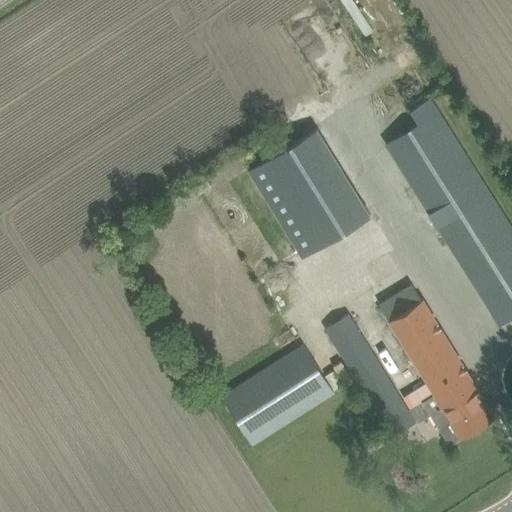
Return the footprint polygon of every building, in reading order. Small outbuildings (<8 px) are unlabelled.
[(355,0),(342,0),(365,34),(374,28),(355,0)] [(386,140),(499,322),(511,313),(511,223),(432,95),(410,109),(417,121),(386,140)] [(249,167),(302,255),(371,213),(318,125),(249,167)] [(401,290),(376,305),(425,384),(406,396),(420,417),(430,411),(440,426),(450,442),(494,414),(483,397),(475,384),(412,283),(401,290)] [(350,311),(326,325),(392,434),(415,420),(416,419),(403,398),(350,311)] [(221,393),(252,443),(335,391),(304,341),(221,393)] [(367,405),(362,408),(368,418),(373,415),(367,405)] [(376,427),(369,431),(377,445),(385,440),(376,427)]
